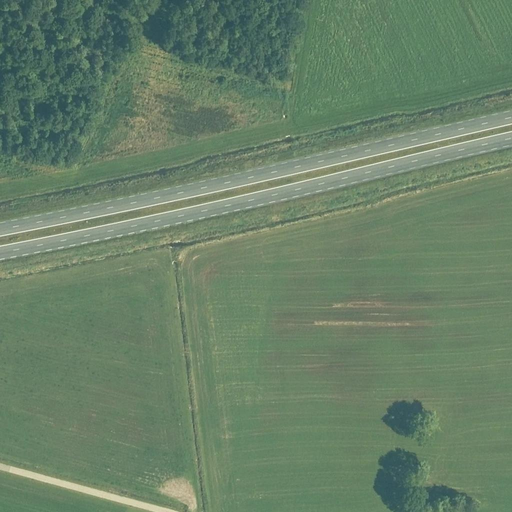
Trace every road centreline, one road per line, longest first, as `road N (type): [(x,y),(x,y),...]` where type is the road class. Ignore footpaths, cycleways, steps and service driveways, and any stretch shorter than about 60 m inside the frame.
road 1 (primary): [(0,253),(511,139)]
road 2 (primary): [(511,118),(0,230)]
